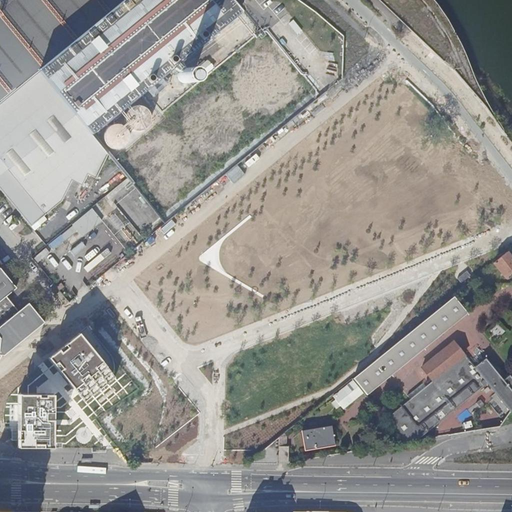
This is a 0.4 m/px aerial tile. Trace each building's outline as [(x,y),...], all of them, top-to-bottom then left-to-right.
[(14,0),(0,12),(0,100),(38,70),(122,0),(14,0)] [(122,0),(38,70),(90,134),(139,93),(146,101),(232,30),(229,27),(243,15),(230,0),(122,0)] [(107,154),(90,134),(38,70),(0,102),(0,188),(30,226),(59,202),(71,180),(81,186),(87,175),(95,179),(107,154)] [(156,118),(156,115),(156,113),(155,111),(154,109),(153,107),(151,105),(149,104),(147,103),(145,102),(143,102),(140,102),(138,103),(136,104),(134,105),(132,107),(131,109),(130,111),(129,113),(129,115),(129,118),(130,120),(131,122),(132,124),(134,126),(136,127),(138,128),(140,129),(143,129),(145,129),(147,128),(149,127),(151,126),(153,124),(154,122),(155,120),(156,118)] [(130,139),(130,137),(130,134),(129,132),(128,130),(126,128),(125,126),(123,125),(120,124),(118,123),(116,123),(113,124),(111,125),(109,126),(107,127),(105,129),(104,131),(103,133),(103,136),(103,138),(103,141),(104,143),(105,145),(107,147),(109,148),(111,149),(113,150),(116,150),(118,150),(121,150),(123,149),(125,147),(126,146),(128,144),(129,142),(130,139)] [(70,298),(167,223),(131,177),(33,253),(51,275),(57,269),(62,275),(56,280),(70,298)] [(511,270),(511,257),(507,251),(493,263),(505,277),(511,270)] [(0,354),(4,355),(44,322),(29,303),(18,311),(6,296),(17,288),(0,267),(0,354)] [(454,295),(354,378),(367,394),(467,312),(454,295)] [(116,376),(80,333),(51,358),(83,399),(116,376)] [(510,411),(511,408),(511,377),(510,375),(503,380),(486,358),(475,367),(454,342),(423,366),(433,380),(384,419),(402,443),(406,448),(456,408),(466,421),(498,396),(510,411)] [(354,381),(334,397),(344,408),(363,392),(354,381)] [(56,449),(56,395),(21,395),(20,449),(56,449)] [(331,425),(302,430),(305,450),(334,445),(331,425)] [(277,462),(289,462),(289,446),(287,446),(287,442),(280,442),(279,437),(258,455),(249,463),(277,463),(277,462)]
